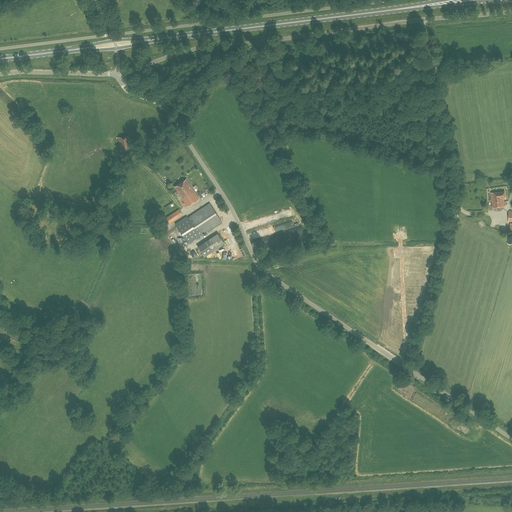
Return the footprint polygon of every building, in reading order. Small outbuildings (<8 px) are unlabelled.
[(129,136),(118,138),(120,150),(131,148),(129,136)] [(186,193),(192,189),(186,179),(180,183),(186,193)] [(186,193),(180,183),(174,187),(181,196),(187,206),(199,198),(192,189),(186,193)] [(505,191),(491,193),(493,208),(504,206),(504,199),(506,199),(505,191)] [(210,203),(187,218),(199,236),(222,221),(210,203)] [(179,209),(160,221),(163,227),(182,215),(179,209)] [(187,218),(186,216),(175,223),(188,244),(199,236),(187,218)] [(218,233),(213,236),(220,247),(225,244),(218,233)]
